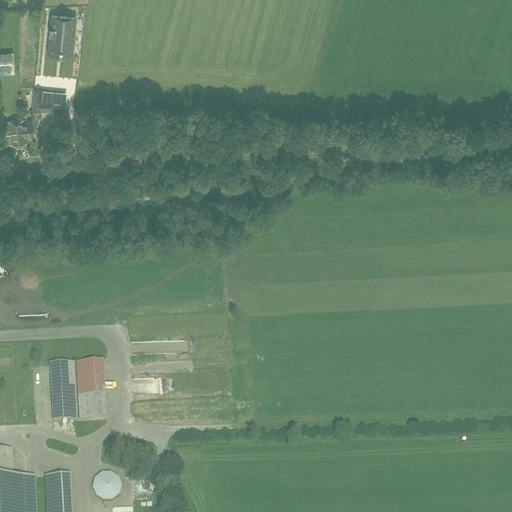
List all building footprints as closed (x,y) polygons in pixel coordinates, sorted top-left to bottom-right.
[(64,46),(66,18),(50,16),(47,44),(64,46)] [(65,64),(58,64),(59,78),(66,78),(65,64)] [(42,111),(43,100),(42,100),(43,91),(34,90),(32,111),(41,112),(41,111),(42,111)] [(24,121),(24,120),(7,122),(9,135),(4,136),(5,144),(10,144),(10,145),(15,144),(16,146),(17,148),(21,147),(22,146),(22,144),(27,143),(26,134),(27,134),(28,132),(28,131),(33,130),(34,130),(32,120),(24,121)] [(102,361),(49,364),(53,422),(105,420),(102,361)] [(0,511),(35,511),(34,478),(34,477),(12,478),(11,450),(0,450),(0,511)] [(69,511),(68,475),(45,476),(46,511),(69,511)] [(112,502),(117,481),(93,475),(88,496),(112,502)]
